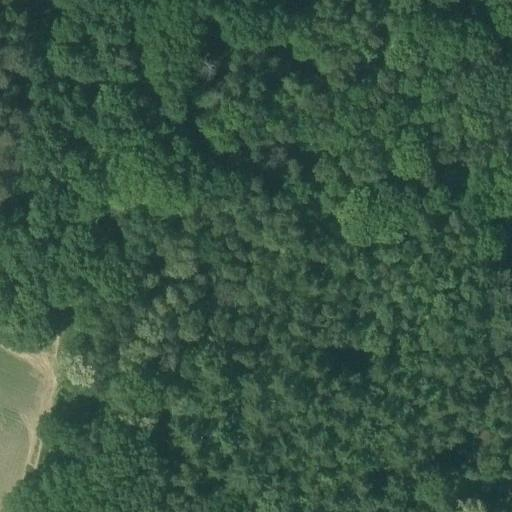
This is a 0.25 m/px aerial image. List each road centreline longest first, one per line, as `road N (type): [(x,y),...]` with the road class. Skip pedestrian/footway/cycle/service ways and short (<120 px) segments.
road 1 (track): [(161,0),(155,54),(61,375)]
road 2 (track): [(61,375),(283,511)]
road 3 (track): [(20,511),(61,375)]
